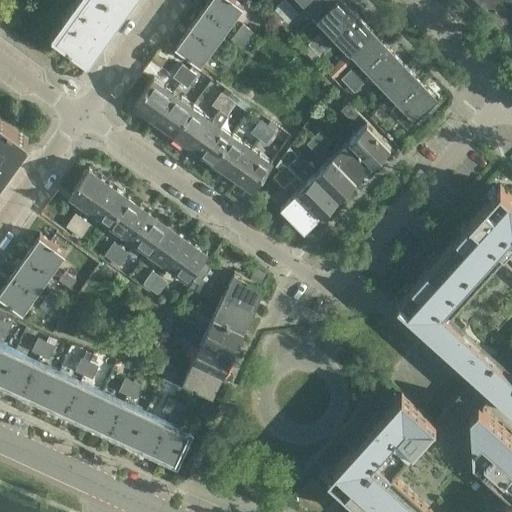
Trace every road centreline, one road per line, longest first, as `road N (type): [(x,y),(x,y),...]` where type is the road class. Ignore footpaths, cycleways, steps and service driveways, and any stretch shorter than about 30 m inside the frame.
road 1 (residential): [(80,117),(326,286),(353,268),(506,101)]
road 2 (residential): [(80,117),(165,0)]
road 3 (residential): [(0,229),(80,117)]
road 4 (residential): [(506,101),(417,0)]
road 5 (secondary): [(116,493),(0,439)]
